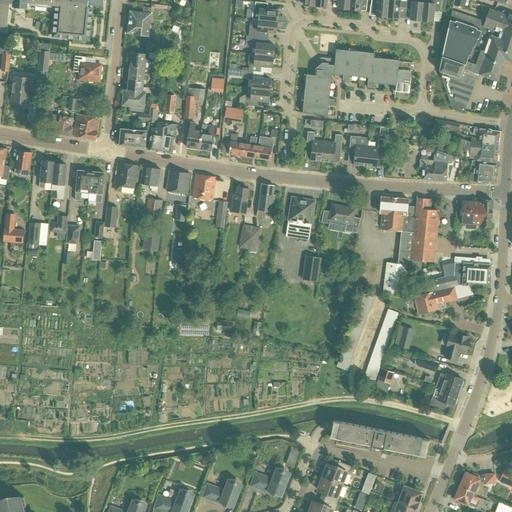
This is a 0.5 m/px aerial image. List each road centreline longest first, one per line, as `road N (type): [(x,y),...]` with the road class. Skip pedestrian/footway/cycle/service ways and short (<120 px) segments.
road 1 (residential): [(286,178),(292,116),(283,99),(291,36),(303,20),(358,24),(378,39),(414,43),(424,58),(420,99),(428,111),(510,124)]
road 2 (tertiary): [(505,194),(286,178)]
road 3 (tertiary): [(286,178),(104,152)]
road 4 (residential): [(445,473),(499,300)]
road 5 (residential): [(122,0),(104,152)]
road 6 (residential): [(311,443),(445,473)]
